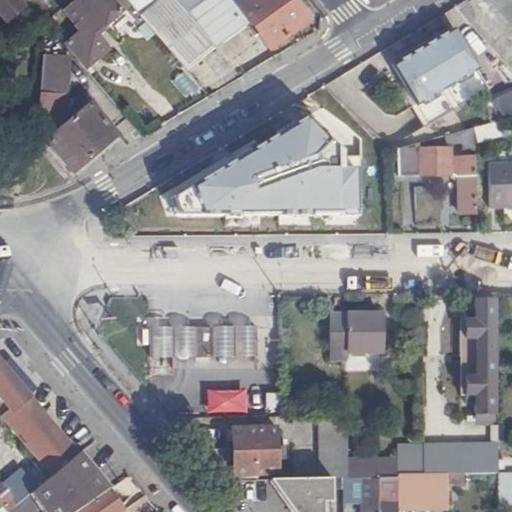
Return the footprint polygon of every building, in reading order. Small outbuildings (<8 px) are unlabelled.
[(0,0),(0,12),(6,19),(21,6),(15,0),(0,0)] [(66,44),(87,69),(111,47),(97,31),(122,10),(113,0),(76,0),(64,10),(81,30),(66,44)] [(217,46),(217,45),(189,13),(189,12),(178,0),(130,0),(188,68),(194,63),(217,46)] [(178,0),(189,12),(203,0),(178,0)] [(205,0),(189,13),(217,45),(251,20),(236,0),(205,0)] [(236,0),(251,20),(271,47),(308,19),(293,0),(236,0)] [(511,0),(490,0),(511,24),(511,0)] [(434,44),(453,34),(451,32),(446,31),(434,38),(433,42),(434,44)] [(419,104),(422,102),(440,92),(457,83),(475,72),(479,70),(457,32),(453,34),(434,44),(430,47),(423,51),(419,53),(401,63),(397,66),(419,104)] [(423,51),(430,47),(427,41),(420,45),(423,51)] [(400,58),(401,63),(419,53),(416,50),(412,49),(401,56),(400,58)] [(44,53),(40,128),(74,171),(119,133),(93,103),(73,119),(68,113),(63,117),(67,54),(44,53)] [(194,63),(188,68),(200,81),(206,77),(194,63)] [(185,95),(196,87),(184,71),(174,79),(185,95)] [(475,72),(457,83),(459,86),(462,88),(475,81),(476,76),(475,72)] [(440,92),(422,102),(427,107),(440,100),(441,95),(440,92)] [(511,92),(496,100),(509,118),(511,117),(511,92)] [(305,118),(167,194),(179,217),(359,215),(358,167),(341,167),(340,150),(305,118)] [(501,133),(497,122),(494,123),(476,128),(479,139),(501,133)] [(475,128),(449,135),(449,140),(466,140),(466,148),(476,148),(475,128)] [(418,144),(397,150),(399,177),(458,176),(459,214),(476,214),(476,159),(452,159),(451,150),(419,150),(418,144)] [(489,209),(505,209),(511,208),(511,166),(487,168),(489,209)] [(495,339),(496,299),(478,299),(478,312),(467,313),(467,324),(467,341),(474,341),(474,356),(474,372),(467,372),(467,388),(467,403),(477,403),(477,413),(495,413),(495,373),(495,357),(492,357),(492,339),(495,339)] [(383,315),(347,316),(348,354),(384,352),(383,315)] [(348,354),(347,316),(329,316),(331,361),(348,361),(348,354)] [(213,327),(213,361),(258,360),(257,326),(213,327)] [(196,362),(213,361),(213,327),(210,329),(196,330),(196,362)] [(196,362),(196,330),(149,331),(151,364),(196,363),(196,362)] [(0,364),(0,397),(12,410),(4,417),(54,475),(76,454),(28,399),(29,395),(2,363),(0,364)] [(246,388),(204,389),(205,413),(247,412),(246,388)] [(12,410),(0,397),(0,416),(2,418),(4,417),(12,410)] [(344,480),(349,480),(349,434),(349,417),(323,417),(323,480),(324,480),(332,480),(344,480)] [(278,429),(235,430),(235,474),(279,475),(278,429)] [(398,478),(398,474),(397,460),(357,461),(357,434),(349,434),(349,480),(363,479),(398,478)] [(423,448),(397,448),(397,460),(398,474),(424,474),(423,448)] [(474,448),(423,448),(424,474),(449,473),(469,473),(475,473),(474,448)] [(123,511),(125,511),(108,488),(85,462),(50,488),(70,511),(123,511)] [(21,470),(2,485),(11,498),(18,507),(38,491),(21,470)] [(449,473),(424,474),(398,474),(398,478),(398,511),(402,511),(450,510),(449,486),(449,473)] [(449,473),(449,486),(469,486),(469,473),(449,473)] [(511,473),(499,473),(499,494),(511,493),(511,473)] [(398,511),(398,478),(363,479),(363,484),(363,511),(398,511)] [(344,484),(344,511),(363,511),(363,484),(363,479),(349,480),(344,480),(344,484)] [(323,480),(271,482),(292,511),(324,511),(324,503),(324,480),(323,480)] [(324,480),(324,503),(333,502),(332,480),(324,480)] [(0,507),(11,498),(2,485),(0,486),(0,507)] [(511,493),(499,494),(499,509),(511,508),(511,493)]
